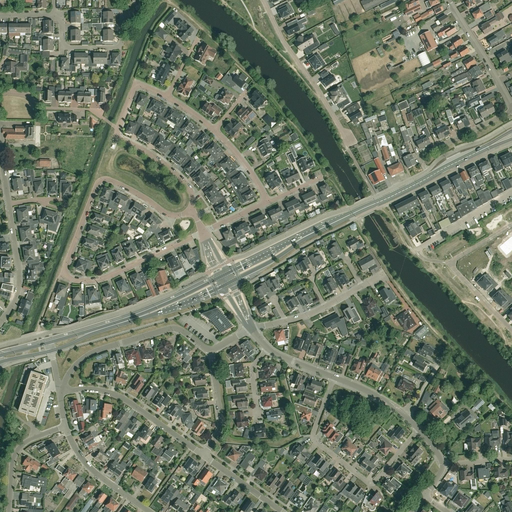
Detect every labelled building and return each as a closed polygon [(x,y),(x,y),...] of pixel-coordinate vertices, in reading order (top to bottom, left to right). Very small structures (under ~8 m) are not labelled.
[(364,0),(360,2),(365,12),(389,0),(364,0)] [(416,0),(415,0),(408,4),(410,9),(419,4),(416,0)] [(479,0),(471,0),(466,3),(467,5),(467,6),(468,8),(468,7),(469,8),(475,4),(476,5),(481,3),(479,0)] [(483,15),(482,13),(484,12),(485,12),(491,9),(490,8),(491,7),(490,5),(489,6),(487,3),(476,10),(477,11),(472,14),(474,17),(474,18),(475,20),(475,19),(476,20),(483,15)] [(279,13),(278,14),(281,20),(282,20),(281,19),(285,17),(285,18),(288,17),(288,16),(290,15),(288,10),(290,7),(288,4),(280,8),(281,10),(281,11),(280,11),(279,12),(279,13)] [(419,5),(411,8),(414,13),(421,9),(419,5)] [(432,9),(433,9),(432,10),(427,12),(429,15),(433,13),(434,12),(436,14),(440,12),(443,10),(443,9),(442,7),(441,7),(440,5),(432,9)] [(102,9),(99,9),(96,9),(96,13),(101,13),(101,18),(104,18),(113,18),(113,13),(102,13),(102,9)] [(173,11),(163,21),(167,25),(176,14),(173,11)] [(442,26),(441,25),(449,21),(446,15),(438,20),(441,24),(437,26),(437,25),(432,27),(434,32),(440,29),(444,27),(443,26),(442,26)] [(44,28),(53,28),(53,21),(47,21),(47,18),(39,19),(39,21),(44,21),(44,28)] [(288,28),(286,29),(289,36),(300,31),(304,29),(302,25),(307,22),(305,18),(298,22),(297,20),(292,22),(293,25),(288,28)] [(496,22),(494,19),(482,26),(483,28),(481,29),(485,35),(492,30),(489,26),(496,22)] [(186,25),(181,20),(176,26),(182,32),(178,36),(184,41),(188,36),(189,37),(190,37),(191,36),(191,34),(193,31),(187,25),(186,25)] [(439,37),(445,33),(447,37),(456,32),(453,27),(449,29),(448,26),(437,33),(439,37)] [(41,37),(42,37),(47,37),(47,34),(53,34),(53,28),(44,28),(44,31),(41,31),(41,37)] [(160,37),(164,32),(159,28),(155,33),(160,37)] [(488,41),(487,41),(489,44),(490,43),(491,45),(502,39),(501,38),(505,35),(502,30),(489,38),(490,40),(488,41)] [(428,52),(433,49),(437,48),(430,32),(420,36),(428,52)] [(41,46),(44,46),(53,46),(53,45),(54,45),(54,43),(53,42),(53,40),(42,40),(42,37),(41,37),(36,37),(36,40),(41,40),(41,46)] [(298,43),(296,45),(300,51),(307,47),(310,51),(319,46),(316,41),(312,44),(308,37),(303,40),(301,38),(297,41),(298,43)] [(455,48),(463,43),(459,37),(451,42),(455,48)] [(177,47),(178,46),(173,43),(170,49),(168,48),(166,52),(168,53),(166,58),(169,60),(169,61),(172,62),(173,62),(176,57),(177,58),(178,55),(180,56),(182,52),(180,51),(181,49),(177,47)] [(199,53),(195,60),(200,63),(203,65),(204,64),(209,55),(214,58),(216,52),(212,50),(212,49),(204,45),(202,48),(201,48),(198,52),(199,53)] [(459,50),(455,52),(449,55),(449,54),(442,58),(444,61),(448,59),(448,60),(451,58),(452,60),(458,57),(458,56),(460,55),(461,57),(469,52),(465,47),(459,51),(459,50)] [(6,73),(13,73),(13,76),(13,78),(19,79),(19,76),(19,71),(21,71),(27,71),(27,63),(27,55),(27,51),(21,51),(21,60),(21,63),(21,65),(17,65),(17,63),(6,63),(6,73)] [(506,63),(511,59),(511,54),(511,53),(507,55),(506,52),(497,57),(501,62),(505,60),(506,63)] [(72,61),(72,65),(72,67),(77,67),(77,64),(81,64),(81,54),(78,54),(78,55),(75,55),(75,61),(72,61)] [(85,54),(81,54),(81,64),(85,64),(85,67),(91,67),(91,61),(88,61),(88,55),(85,55),(85,54)] [(94,61),(91,61),(91,67),(97,67),(97,64),(100,64),(100,54),(97,54),(97,55),(94,55),(94,61)] [(104,54),(100,54),(100,64),(104,64),(104,67),(110,67),(110,61),(107,61),(107,55),(104,55),(104,54)] [(110,61),(110,67),(116,67),(116,64),(120,64),(120,63),(121,63),(121,59),(120,59),(120,54),(116,54),(116,55),(113,55),(113,61),(110,61)] [(313,55),(308,59),(313,66),(312,67),(315,71),(322,66),(319,63),(322,61),(317,55),(315,57),(313,55)] [(467,70),(476,64),(472,57),(463,63),(467,70)] [(72,67),(72,65),(69,65),(69,59),(66,59),(62,59),(62,64),(61,64),(61,68),(62,68),(62,69),(66,69),(66,72),(72,72),(72,67)] [(165,81),(169,73),(168,73),(171,67),(164,63),(155,80),(156,80),(160,82),(161,84),(163,85),(165,85),(166,83),(165,81)] [(432,63),(419,69),(421,72),(426,69),(427,71),(434,67),(432,63)] [(465,73),(454,78),(456,83),(460,81),(471,75),(471,76),(480,70),(477,66),(469,71),(465,73)] [(453,77),(456,76),(465,71),(463,67),(459,69),(459,70),(452,74),(453,77)] [(176,69),(175,71),(172,68),(169,73),(177,77),(180,72),(176,69)] [(327,70),(321,74),(323,78),(325,77),(327,79),(323,82),(327,87),(338,80),(334,75),(329,78),(327,75),(330,73),(327,70)] [(471,75),(460,81),(461,84),(468,80),(469,82),(473,79),(474,80),(483,75),(480,71),(480,70),(471,76),(471,75)] [(229,77),(226,81),(233,86),(234,87),(236,84),(241,88),(246,82),(244,82),(247,78),(242,73),(239,77),(237,76),(234,80),(230,76),(229,77)] [(188,97),(191,92),(192,90),(189,89),(191,86),(193,82),(186,78),(184,82),(183,85),(181,84),(177,91),(179,92),(178,93),(185,97),(185,96),(188,97)] [(465,94),(483,85),(481,80),(480,81),(479,81),(473,84),(473,85),(472,85),(474,88),(472,89),(471,87),(468,88),(470,92),(465,94)] [(424,90),(432,86),(430,81),(425,84),(422,86),(424,90)] [(483,85),(465,94),(467,99),(465,99),(467,102),(475,98),(473,96),(478,94),(485,91),(484,91),(486,90),(483,85)] [(45,102),(45,103),(51,103),(51,102),(51,97),(54,97),(55,87),(49,87),(49,92),(45,92),(45,94),(44,94),(44,99),(45,99),(45,102)] [(65,103),(65,92),(61,92),(61,89),(56,88),(55,95),(59,95),(58,102),(61,102),(65,103)] [(332,92),(331,93),(333,97),(331,98),(336,105),(341,102),(344,107),(350,104),(346,96),(344,97),(339,88),(337,89),(336,89),(331,92),(332,92)] [(75,95),(75,89),(69,89),(69,92),(65,92),(65,103),(68,103),(71,103),(72,95),(75,95)] [(84,103),(84,93),(81,93),(81,89),(75,89),(75,95),(78,95),(78,103),(81,103),(84,103)] [(84,93),(84,103),(87,103),(91,103),(91,96),(94,96),(94,90),(88,89),(88,93),(84,93)] [(217,101),(220,102),(224,105),(225,103),(228,105),(231,100),(230,99),(233,95),(224,89),(220,96),(220,97),(218,99),(217,101)] [(104,104),(104,101),(105,101),(105,96),(104,96),(105,94),(101,94),(101,90),(95,90),(95,96),(98,96),(98,104),(98,105),(103,105),(104,104)] [(252,102),(252,103),(251,104),(256,109),(258,107),(258,105),(260,104),(264,104),(267,101),(264,98),(265,97),(262,94),(261,95),(257,91),(252,96),(254,97),(251,99),(253,101),(252,102)] [(140,109),(145,111),(148,104),(145,103),(147,98),(145,97),(145,96),(142,94),(141,95),(140,98),(139,98),(137,101),(138,102),(137,105),(141,106),(140,109)] [(474,102),(480,99),(479,96),(475,98),(467,102),(467,103),(466,106),(474,102)] [(155,113),(160,103),(157,101),(156,102),(153,101),(151,106),(148,104),(145,111),(149,114),(151,111),(155,113)] [(401,111),(409,107),(406,101),(398,105),(401,111)] [(480,105),(477,107),(479,111),(482,118),(485,117),(488,115),(489,115),(485,108),(482,102),(481,101),(478,102),(480,105)] [(164,104),(160,103),(155,113),(158,115),(157,118),(162,120),(166,114),(163,112),(166,107),(163,106),(164,104)] [(222,111),(214,105),(213,108),(207,103),(202,110),(211,117),(214,113),(218,116),(222,111)] [(358,103),(348,109),(351,114),(349,116),(352,122),(362,116),(359,110),(361,109),(358,103)] [(485,108),(489,115),(492,113),(492,114),(492,113),(495,112),(490,103),(487,104),(488,106),(485,108)] [(244,122),(248,118),(251,120),(256,115),(249,109),(247,111),(244,108),(242,110),(241,110),(239,112),(239,113),(237,115),(240,117),(239,118),(240,119),(240,118),(244,122)] [(171,123),(178,113),(174,111),(174,112),(171,110),(168,115),(166,114),(162,120),(166,123),(168,120),(171,123)] [(181,115),(178,113),(171,123),(175,125),(175,127),(176,128),(174,130),(174,131),(176,133),(178,130),(182,124),(180,123),(183,118),(180,116),(181,115)] [(459,117),(464,128),(464,127),(465,128),(468,127),(467,126),(470,125),(468,121),(469,121),(467,117),(466,118),(466,117),(465,115),(464,114),(459,117)] [(71,115),(59,115),(59,116),(58,116),(58,119),(58,123),(70,123),(70,121),(73,121),(73,123),(76,123),(76,116),(73,116),(73,118),(71,118),(71,115)] [(464,128),(459,117),(454,119),(455,123),(454,124),(456,127),(457,127),(459,130),(464,128)] [(272,119),(267,124),(271,128),(276,123),(272,119)] [(441,129),(445,137),(450,135),(449,131),(450,130),(448,127),(447,128),(446,125),(444,124),(442,125),(440,122),(439,119),(437,120),(438,123),(440,127),(441,129)] [(382,122),(384,131),(390,129),(388,120),(382,122)] [(187,134),(194,125),(191,122),(191,123),(188,121),(185,126),(182,124),(178,130),(182,134),(184,131),(187,134)] [(237,121),(232,126),(230,123),(225,129),(228,132),(227,132),(229,135),(230,134),(233,137),(238,131),(237,130),(241,126),(237,121)] [(135,130),(138,131),(141,124),(135,122),(134,124),(130,123),(129,126),(128,125),(126,129),(127,129),(126,132),(126,133),(126,134),(129,135),(130,134),(132,135),(135,130)] [(143,142),(148,131),(145,129),(146,127),(141,124),(138,131),(140,132),(137,137),(140,139),(139,140),(143,142)] [(198,127),(194,125),(187,134),(191,136),(189,139),(193,142),(193,143),(198,136),(196,134),(199,130),(197,128),(198,127)] [(281,130),(278,125),(272,130),(275,134),(281,130)] [(400,128),(404,143),(406,146),(408,145),(407,142),(411,141),(409,137),(407,129),(406,126),(400,128)] [(391,177),(399,174),(392,159),(391,157),(390,153),(386,143),(387,143),(384,134),(381,127),(379,128),(380,131),(375,133),(374,132),(372,133),(371,128),(368,129),(371,138),(374,146),(379,144),(382,151),(385,161),(389,160),(391,165),(389,166),(390,167),(387,168),(391,177)] [(34,140),(34,134),(26,134),(27,132),(16,132),(16,129),(2,129),(2,134),(6,134),(6,139),(34,140)] [(420,137),(420,138),(425,147),(430,144),(429,141),(430,141),(428,138),(430,136),(427,129),(423,131),(425,134),(423,135),(420,137)] [(435,133),(436,137),(437,136),(439,140),(445,137),(441,129),(438,131),(435,132),(436,133),(435,133)] [(152,133),(148,131),(143,142),(146,144),(147,142),(149,144),(152,139),(155,140),(159,134),(153,131),(152,133)] [(297,133),(292,136),(295,142),(301,138),(297,133)] [(159,151),(166,142),(162,139),(163,137),(159,134),(155,140),(157,142),(154,147),(156,148),(156,149),(159,151)] [(206,136),(204,134),(200,138),(198,136),(193,143),(197,146),(201,148),(209,139),(209,138),(210,138),(207,135),(206,136)] [(417,147),(418,147),(419,150),(421,149),(422,149),(423,150),(424,149),(425,148),(424,147),(425,147),(420,138),(418,139),(416,136),(413,138),(414,139),(413,140),(415,144),(417,147)] [(245,144),(248,147),(255,140),(252,137),(245,144)] [(270,146),(266,139),(260,142),(262,146),(259,148),(264,157),(271,153),(268,147),(270,146)] [(169,144),(166,142),(159,151),(162,154),(163,153),(165,154),(169,149),(171,151),(176,145),(171,142),(169,144)] [(210,147),(208,145),(203,150),(207,155),(209,153),(212,156),(220,147),(217,145),(216,145),(214,143),(210,147)] [(173,153),(173,154),(170,157),(172,159),(171,160),(174,163),(182,154),(178,151),(180,149),(176,145),(171,151),(173,153)] [(408,146),(405,147),(406,149),(406,151),(407,152),(408,156),(410,160),(409,160),(412,167),(416,165),(412,154),(411,155),(409,150),(410,150),(408,146)] [(220,147),(212,156),(214,159),(212,161),(216,165),(222,160),(220,157),(224,153),(222,151),(223,150),(220,147)] [(399,148),(397,148),(398,152),(400,158),(403,157),(403,158),(408,169),(412,167),(409,160),(410,160),(408,156),(407,152),(406,151),(407,152),(403,154),(401,151),(400,151),(399,148)] [(290,158),(293,164),(296,162),(292,154),(292,153),(288,156),(289,159),(290,158)] [(185,157),(182,154),(174,163),(177,165),(178,164),(180,166),(184,162),(186,164),(191,158),(187,154),(185,157)] [(503,157),(501,158),(506,168),(511,166),(505,155),(503,156),(503,157)] [(392,159),(399,174),(404,172),(400,163),(398,164),(394,156),(391,157),(392,159)] [(502,170),(501,167),(496,157),(490,160),(496,173),(502,170)] [(188,166),(185,169),(184,170),(186,172),(185,173),(188,175),(189,174),(189,175),(197,167),(193,164),(196,162),(191,158),(186,164),(188,166)] [(222,160),(216,165),(219,169),(222,167),(224,170),(234,163),(231,160),(230,160),(228,158),(224,162),(222,160)] [(305,158),(298,161),(303,173),(310,169),(310,168),(314,166),(311,160),(307,162),(305,158)] [(375,160),(374,160),(379,169),(379,171),(380,170),(382,174),(381,174),(382,176),(385,174),(382,167),(378,158),(375,160)] [(494,179),(489,170),(491,169),(487,161),(482,163),(487,173),(491,180),(494,179)] [(234,163),(224,170),(227,173),(225,175),(228,179),(234,175),(232,172),(237,169),(235,167),(236,166),(234,163)] [(478,165),(483,176),(484,177),(486,177),(488,181),(491,180),(487,173),(482,163),(478,165)] [(194,181),(196,185),(205,177),(202,174),(206,171),(202,166),(195,172),(197,175),(193,179),(195,181),(194,181)] [(476,166),(472,169),(478,183),(480,186),(483,185),(482,183),(483,182),(481,178),(482,178),(480,174),(476,166)] [(468,171),(467,171),(471,179),(472,178),(473,178),(478,187),(480,186),(478,183),(472,169),(468,171)] [(289,170),(282,173),(285,177),(286,180),(285,180),(286,181),(288,184),(292,182),(293,183),(296,181),(296,180),(300,178),(296,171),(291,173),(289,170)] [(379,171),(374,173),(379,183),(384,180),(382,176),(381,174),(382,174),(380,170),(379,171)] [(266,179),(272,190),(276,188),(277,188),(278,187),(279,186),(278,185),(281,183),(278,176),(278,175),(276,173),(275,172),(272,174),(272,175),(266,179)] [(468,183),(467,181),(469,179),(465,172),(460,174),(464,182),(468,190),(470,189),(470,190),(473,189),(471,185),(471,186),(469,183),(468,183)] [(374,173),(369,176),(371,181),(372,181),(374,185),(379,183),(374,173)] [(234,175),(228,179),(231,184),(234,182),(236,186),(246,179),(243,176),(242,177),(241,174),(236,178),(234,175)] [(464,186),(462,183),(459,175),(455,177),(461,191),(463,193),(465,192),(463,187),(464,186)] [(205,177),(196,185),(199,188),(200,187),(202,189),(206,185),(208,187),(214,183),(210,178),(208,180),(205,177)] [(461,191),(455,177),(451,179),(456,189),(458,188),(461,195),(463,193),(461,191)] [(38,183),(37,179),(35,179),(34,179),(35,186),(37,194),(41,194),(40,193),(43,193),(42,188),(43,188),(43,184),(42,184),(42,183),(38,183)] [(52,184),(53,179),(47,179),(47,186),(50,186),(50,194),(53,194),(56,194),(56,189),(57,189),(57,185),(56,185),(56,184),(52,184)] [(244,189),(247,187),(248,185),(247,183),(248,182),(246,179),(236,186),(238,189),(236,191),(239,195),(245,191),(244,189)] [(508,179),(502,182),(506,190),(511,187),(510,184),(508,179)] [(456,201),(450,189),(452,188),(448,180),(444,182),(452,198),(454,203),(456,201)] [(67,181),(60,181),(60,188),(64,188),(64,196),(67,196),(67,195),(70,195),(70,190),(71,190),(71,187),(70,187),(70,186),(66,185),(67,181)] [(452,198),(444,182),(440,184),(445,195),(447,194),(450,199),(452,198)] [(217,188),(214,183),(208,187),(210,190),(205,193),(207,195),(206,196),(208,199),(217,193),(215,189),(217,188)] [(327,199),(326,196),(331,194),(330,192),(331,191),(329,186),(327,187),(327,186),(321,189),(323,194),(320,196),(323,201),(327,199)] [(433,188),(440,203),(442,202),(441,198),(442,197),(441,194),(437,186),(433,188)] [(109,205),(112,198),(109,197),(111,191),(110,190),(111,190),(106,188),(105,188),(104,190),(103,190),(101,195),(102,196),(101,198),(105,199),(104,203),(109,205)] [(440,203),(433,188),(429,190),(433,197),(435,197),(436,199),(436,198),(438,202),(436,202),(440,210),(443,208),(440,203)] [(252,199),(255,197),(256,196),(254,193),(253,194),(252,191),(247,194),(245,191),(239,195),(242,200),(244,199),(246,202),(249,201),(250,202),(253,200),(252,199)] [(433,209),(429,200),(430,199),(426,191),(422,193),(430,210),(433,209)] [(308,194),(312,203),(315,202),(317,204),(322,202),(319,196),(316,198),(313,192),(311,193),(308,194)] [(115,199),(112,198),(109,205),(113,207),(115,203),(119,205),(123,196),(122,196),(122,195),(118,193),(115,199)] [(218,201),(219,203),(226,199),(222,194),(220,196),(217,193),(208,199),(210,203),(211,202),(213,204),(218,201)] [(430,210),(422,193),(418,195),(422,203),(423,205),(424,205),(428,212),(430,210)] [(483,193),(478,196),(480,199),(482,205),(488,202),(487,202),(488,202),(485,195),(483,193)] [(312,203),(308,194),(305,195),(305,196),(302,197),(305,203),(302,204),(305,210),(310,208),(309,205),(312,203)] [(123,196),(119,205),(122,206),(121,210),(126,212),(129,206),(126,204),(129,199),(125,196),(125,197),(123,196)] [(410,200),(413,207),(418,204),(415,197),(410,200)] [(221,206),(217,208),(216,209),(217,211),(216,212),(218,215),(219,215),(222,213),(223,214),(226,213),(225,212),(228,210),(226,206),(229,205),(226,199),(219,203),(221,206)] [(472,200),(476,209),(477,209),(476,208),(483,205),(482,205),(480,199),(473,202),(472,200)] [(291,202),(295,211),(299,210),(300,212),(305,210),(302,204),(299,205),(297,200),(294,201),(291,202)] [(410,200),(405,202),(408,209),(413,207),(410,200)] [(472,200),(467,202),(468,205),(472,211),(476,209),(472,200)] [(132,207),(129,206),(126,212),(130,215),(132,212),(136,214),(141,206),(139,205),(140,205),(136,202),(132,207)] [(295,211),(291,202),(288,203),(288,204),(286,205),(288,211),(285,212),(288,218),(293,215),(292,213),(295,211)] [(405,202),(400,205),(404,212),(408,209),(405,202)] [(467,202),(462,205),(466,214),(472,211),(468,205),(467,202)] [(399,214),(404,212),(400,205),(395,207),(399,214)] [(462,205),(456,208),(459,212),(458,212),(461,217),(466,214),(462,205)] [(28,216),(28,212),(31,212),(31,206),(24,207),(25,210),(18,211),(18,214),(17,214),(18,218),(28,216)] [(137,219),(142,222),(146,217),(143,214),(147,209),(143,206),(142,207),(141,206),(136,214),(139,216),(137,219)] [(274,210),(278,219),(282,217),(283,220),(288,218),(285,212),(283,213),(280,208),(277,209),(277,208),(274,210)] [(269,220),(271,226),(276,223),(275,221),(278,219),(274,210),(271,211),(271,212),(269,213),(271,218),(269,220)] [(49,222),(52,212),(49,211),(48,212),(46,211),(43,218),(39,216),(40,223),(44,225),(45,221),(49,222)] [(52,212),(49,222),(48,227),(55,229),(57,230),(59,223),(58,222),(56,222),(58,215),(55,214),(55,213),(52,212)] [(101,213),(100,216),(95,214),(95,215),(94,215),(92,220),(93,220),(92,221),(94,221),(94,222),(99,224),(100,223),(102,224),(103,220),(109,223),(111,217),(109,216),(101,213)] [(146,217),(142,222),(145,226),(148,223),(151,226),(157,219),(156,218),(156,217),(153,214),(148,219),(146,217)] [(447,217),(451,224),(457,221),(453,214),(447,217)] [(27,223),(27,226),(33,225),(33,219),(29,220),(28,216),(18,218),(18,221),(19,221),(20,224),(27,223)] [(257,218),(262,227),(265,225),(266,228),(271,226),(269,220),(266,221),(263,216),(261,217),(260,216),(257,218)] [(448,218),(443,221),(446,227),(451,224),(447,217),(448,218)] [(252,228),(255,233),(259,231),(258,229),(262,227),(257,218),(254,219),(255,220),(252,221),(255,226),(252,228)] [(158,220),(157,219),(151,226),(154,228),(151,231),(155,235),(161,230),(159,227),(162,223),(159,220),(158,220)] [(241,225),(245,235),(248,233),(250,236),(255,233),(252,228),(249,229),(246,223),(244,225),(244,224),(241,225)] [(410,233),(418,228),(415,223),(407,228),(410,233)] [(20,233),(21,236),(31,235),(31,231),(34,230),(33,225),(27,226),(28,229),(21,230),(21,233),(20,233)] [(233,231),(235,235),(238,241),(246,237),(245,235),(241,225),(238,227),(235,229),(236,229),(233,231)] [(97,230),(91,227),(90,227),(89,227),(87,232),(88,232),(88,233),(97,237),(98,233),(102,234),(103,232),(105,233),(106,230),(98,227),(97,230)] [(418,228),(410,233),(413,238),(421,233),(418,228)] [(163,234),(161,230),(155,235),(157,239),(161,238),(163,242),(165,241),(170,239),(170,238),(172,237),(171,237),(172,236),(170,231),(169,232),(169,231),(163,234)] [(226,240),(221,242),(225,247),(230,245),(229,242),(234,240),(230,231),(223,234),(226,240)] [(36,244),(35,238),(32,239),(31,235),(21,236),(21,240),(22,240),(23,243),(30,242),(30,245),(36,244)] [(145,244),(148,243),(145,236),(142,235),(135,238),(138,244),(137,245),(139,250),(140,250),(141,252),(142,251),(142,252),(147,250),(146,249),(147,249),(145,244)] [(511,236),(503,243),(507,247),(503,251),(506,255),(511,250),(511,236)] [(354,252),(358,250),(364,246),(361,241),(359,242),(357,242),(356,239),(354,240),(352,237),(351,237),(349,238),(349,239),(350,242),(348,243),(348,244),(347,244),(349,248),(350,248),(349,248),(350,247),(350,248),(351,250),(352,249),(354,252)] [(5,244),(4,238),(0,238),(0,249),(1,251),(8,249),(9,248),(8,246),(7,244),(5,244)] [(102,247),(104,243),(93,239),(92,242),(85,239),(85,240),(84,240),(82,245),(83,245),(83,246),(92,249),(94,245),(97,247),(98,245),(102,247)] [(135,254),(134,253),(132,248),(135,246),(131,240),(126,242),(128,246),(124,248),(129,257),(130,258),(135,256),(134,255),(135,254)] [(340,249),(336,242),(331,245),(333,249),(329,251),(330,253),(330,254),(331,256),(332,256),(334,259),(334,258),(334,259),(338,257),(338,256),(340,255),(339,254),(342,253),(340,249)] [(37,249),(36,244),(30,245),(31,248),(23,249),(24,252),(23,252),(24,255),(34,254),(34,250),(37,249)] [(123,260),(119,253),(122,252),(120,246),(114,249),(116,252),(112,254),(117,263),(118,264),(122,261),(122,260),(123,260)] [(185,254),(183,255),(185,260),(188,259),(189,261),(191,265),(196,263),(199,268),(200,265),(200,263),(200,262),(200,259),(199,253),(194,255),(192,251),(191,249),(185,252),(185,254)] [(107,261),(111,260),(108,253),(102,256),(104,259),(98,262),(98,263),(97,263),(99,267),(100,267),(101,270),(102,269),(103,270),(107,268),(109,266),(107,261)] [(25,259),(25,262),(33,260),(33,263),(39,263),(38,257),(35,257),(34,254),(24,255),(24,259),(25,259)] [(315,254),(309,257),(313,264),(315,268),(318,266),(318,267),(320,266),(321,266),(321,267),(325,265),(324,264),(325,264),(323,261),(324,260),(322,257),(321,258),(320,255),(317,257),(316,257),(315,254)] [(10,269),(10,259),(2,258),(2,256),(0,256),(0,262),(1,262),(1,268),(6,269),(6,270),(9,270),(9,269),(10,269)] [(169,259),(167,260),(170,265),(169,265),(171,269),(172,270),(174,273),(183,268),(181,264),(178,266),(174,257),(173,257),(173,256),(169,258),(169,259)] [(363,271),(376,264),(371,256),(358,263),(363,271)] [(311,264),(310,262),(307,257),(301,260),(302,262),(301,263),(299,264),(300,267),(299,267),(301,270),(301,269),(303,272),(304,272),(304,273),(308,271),(307,271),(307,270),(309,269),(307,266),(311,264)] [(86,267),(90,268),(93,262),(86,260),(85,263),(79,261),(79,262),(78,262),(76,266),(77,266),(76,269),(77,270),(81,272),(81,271),(84,272),(86,267)] [(40,268),(40,267),(39,268),(39,264),(32,265),(32,269),(29,269),(28,275),(27,275),(27,281),(35,281),(35,276),(36,276),(36,268),(40,268)] [(297,274),(293,266),(287,269),(288,272),(288,273),(285,274),(287,277),(286,277),(287,280),(288,279),(290,283),(290,282),(290,283),(294,281),(294,280),(296,279),(294,276),(297,274)] [(165,270),(154,274),(158,285),(160,292),(171,288),(168,281),(165,270)] [(338,271),(333,274),(334,276),(337,283),(340,287),(342,285),(343,286),(345,285),(345,286),(349,284),(349,283),(347,280),(348,279),(347,277),(346,277),(345,275),(342,271),(339,273),(338,271)] [(140,280),(140,279),(137,274),(136,273),(133,275),(133,276),(131,277),(133,282),(132,282),(134,286),(135,285),(135,286),(139,284),(141,287),(146,285),(143,279),(140,280)] [(267,276),(263,279),(265,282),(266,282),(269,287),(270,289),(273,287),(275,291),(277,290),(281,288),(280,288),(281,288),(279,284),(280,284),(279,281),(278,282),(276,279),(274,281),(272,280),(271,279),(269,280),(267,276)] [(483,277),(477,283),(482,288),(484,289),(483,290),(484,290),(485,291),(486,290),(490,287),(493,290),(498,285),(493,280),(489,283),(483,277)] [(337,288),(335,284),(332,278),(326,281),(328,283),(327,284),(324,286),(326,288),(325,289),(326,291),(327,291),(329,294),(330,294),(334,292),(333,292),(335,291),(335,289),(337,288)] [(127,287),(126,285),(124,280),(123,281),(123,280),(119,281),(120,282),(117,283),(119,288),(118,289),(120,292),(121,292),(121,293),(126,291),(127,294),(132,291),(130,285),(127,287)] [(146,281),(153,297),(159,295),(157,290),(154,291),(150,280),(146,281)] [(269,292),(267,288),(264,283),(258,286),(259,287),(259,289),(256,290),(257,293),(256,293),(258,296),(259,295),(260,298),(261,298),(261,299),(265,297),(264,296),(265,296),(267,295),(266,294),(269,292)] [(64,307),(68,296),(65,294),(65,293),(67,288),(66,288),(67,287),(63,286),(60,285),(58,290),(56,294),(57,294),(57,295),(61,297),(60,301),(58,305),(57,309),(62,311),(64,307)] [(113,293),(112,291),(110,286),(110,287),(109,286),(106,287),(106,288),(103,289),(105,294),(104,294),(106,298),(106,297),(107,298),(111,297),(112,300),(118,298),(116,292),(113,293)] [(1,289),(0,288),(0,296),(8,301),(9,301),(11,292),(1,289)] [(89,296),(89,300),(90,300),(90,301),(91,304),(95,303),(101,302),(100,296),(97,297),(97,295),(96,292),(96,290),(95,290),(95,289),(91,290),(92,291),(89,291),(89,296)] [(390,290),(387,291),(386,289),(380,292),(385,300),(388,299),(390,303),(396,299),(390,290)] [(84,304),(84,298),(81,297),(81,296),(81,291),(80,290),(81,290),(77,290),(74,290),(74,295),(73,295),(73,299),(74,299),(74,300),(74,306),(79,306),(79,304),(84,304)] [(29,302),(25,301),(22,300),(20,305),(21,306),(20,308),(19,308),(20,309),(18,313),(19,313),(19,312),(26,315),(26,316),(31,303),(35,294),(29,292),(27,298),(30,300),(29,302)] [(298,296),(297,296),(303,307),(306,305),(307,306),(309,305),(309,306),(313,304),(313,303),(312,303),(313,303),(311,300),(312,299),(310,297),(309,297),(308,295),(305,296),(304,296),(303,293),(302,294),(301,292),(297,294),(298,296)] [(511,298),(509,296),(508,296),(505,300),(498,293),(492,298),(495,301),(495,302),(498,304),(501,307),(502,307),(505,303),(508,306),(511,302),(511,298)] [(295,297),(289,300),(289,301),(286,303),(288,305),(287,306),(288,309),(289,308),(291,311),(292,311),(292,312),(296,309),(295,309),(297,308),(295,303),(295,302),(297,301),(295,297)] [(362,306),(365,313),(368,318),(374,315),(371,309),(376,306),(376,304),(373,299),(371,300),(370,297),(363,301),(365,305),(362,306)] [(267,304),(266,305),(262,307),(260,304),(256,306),(259,312),(260,311),(262,315),(264,313),(265,314),(268,313),(267,312),(270,310),(271,310),(269,306),(268,306),(267,304)] [(361,320),(357,312),(353,314),(349,308),(347,310),(346,309),(345,310),(344,311),(343,311),(349,321),(352,319),(354,324),(361,320)] [(211,322),(221,334),(222,334),(223,336),(226,334),(225,332),(233,327),(218,309),(201,315),(211,322)] [(324,320),(328,328),(336,324),(341,333),(344,331),(346,335),(347,334),(343,318),(339,320),(336,314),(324,320)] [(413,319),(410,316),(410,317),(409,316),(406,318),(403,314),(402,315),(401,314),(398,317),(398,318),(397,318),(403,327),(406,325),(409,329),(415,325),(412,320),(413,319)] [(427,332),(422,326),(416,332),(421,337),(427,332)] [(277,342),(288,339),(289,335),(287,334),(285,335),(284,334),(283,330),(275,332),(275,335),(274,338),(276,340),(277,342)] [(296,351),(297,352),(298,352),(299,351),(301,352),(302,349),(305,351),(311,336),(305,334),(302,341),(297,339),(295,345),(294,349),(295,349),(295,350),(296,351)] [(171,344),(169,343),(163,341),(162,343),(161,343),(160,344),(158,347),(159,348),(160,349),(159,351),(165,353),(164,356),(170,358),(174,348),(170,346),(171,344)] [(243,353),(248,358),(253,354),(254,353),(254,351),(253,350),(253,349),(246,341),(241,346),(245,351),(243,353)] [(317,344),(316,347),(309,344),(306,353),(309,354),(309,355),(315,357),(316,354),(320,355),(323,347),(317,344)] [(187,363),(191,357),(188,354),(191,351),(183,345),(177,353),(184,359),(183,361),(187,363)] [(425,358),(427,355),(430,357),(431,356),(432,356),(433,354),(432,353),(434,350),(431,348),(431,347),(429,346),(428,346),(428,347),(425,345),(422,349),(420,348),(417,353),(425,358)] [(238,346),(235,349),(234,348),(230,351),(231,352),(228,355),(233,360),(236,358),(239,361),(245,356),(243,354),(244,354),(238,346)] [(144,347),(138,348),(142,359),(145,359),(145,360),(148,359),(152,359),(152,358),(154,358),(154,352),(152,352),(152,351),(147,351),(146,351),(145,350),(144,347)] [(380,351),(376,349),(372,357),(371,358),(375,360),(380,351)] [(135,366),(142,364),(138,351),(135,352),(134,350),(129,351),(128,352),(127,352),(125,352),(128,361),(133,360),(135,366)] [(335,358),(337,352),(332,350),(331,352),(327,351),(326,351),(324,354),(326,354),(323,361),(325,361),(325,362),(330,364),(332,357),(335,358)] [(115,363),(112,364),(114,369),(115,369),(120,370),(120,369),(118,365),(122,364),(121,359),(121,358),(120,354),(113,356),(115,363)] [(348,366),(349,364),(352,356),(347,354),(346,356),(344,355),(343,356),(343,357),(340,356),(337,365),(338,365),(338,366),(340,367),(340,366),(344,368),(345,365),(348,366)] [(425,361),(420,358),(415,355),(412,360),(416,363),(414,366),(423,372),(427,366),(423,364),(425,361)] [(200,363),(199,358),(193,359),(194,365),(193,365),(194,372),(204,371),(203,364),(200,364),(200,363)] [(363,372),(364,370),(367,362),(362,360),(361,362),(359,361),(358,361),(358,362),(355,361),(351,371),(359,373),(360,370),(363,372)] [(269,365),(266,363),(263,370),(266,372),(265,373),(260,374),(261,380),(269,379),(271,374),(271,375),(275,368),(274,367),(273,366),(272,365),(271,365),(270,364),(269,365)] [(95,364),(94,375),(105,376),(105,375),(108,376),(108,373),(105,373),(106,365),(95,364)] [(232,374),(233,374),(236,373),(237,377),(244,376),(243,373),(244,372),(244,368),(243,364),(234,365),(234,366),(231,366),(232,374)] [(366,376),(370,378),(371,375),(372,376),(374,372),(378,374),(380,371),(375,368),(376,366),(372,364),(366,376)] [(27,386),(19,412),(36,417),(48,379),(48,378),(41,376),(42,373),(38,368),(32,373),(27,376),(24,385),(27,386)] [(115,370),(115,369),(114,369),(113,369),(113,373),(113,376),(114,376),(117,377),(116,382),(125,385),(128,378),(124,376),(125,373),(123,373),(123,372),(121,371),(120,371),(116,370),(116,371),(115,370)] [(382,372),(380,371),(378,374),(374,372),(372,376),(371,375),(370,378),(376,382),(377,381),(379,383),(384,374),(382,372)] [(295,374),(294,377),(292,376),(291,377),(290,378),(290,380),(293,381),(291,384),(295,385),(294,388),(300,391),(300,390),(303,381),(301,380),(302,377),(295,374)] [(140,382),(143,379),(137,375),(132,384),(134,385),(132,389),(138,393),(143,385),(140,382)] [(198,375),(191,376),(191,379),(195,379),(196,387),(196,385),(206,384),(206,386),(205,377),(199,378),(198,375)] [(412,391),(415,384),(408,381),(401,378),(396,388),(401,390),(401,389),(404,391),(405,388),(412,391)] [(262,384),(260,385),(261,389),(262,394),(262,392),(268,391),(268,392),(272,391),(272,389),(275,388),(275,384),(276,384),(275,380),(268,381),(268,384),(262,385),(262,384)] [(239,381),(232,382),(233,387),(236,387),(237,392),(247,391),(246,383),(239,384),(239,381)] [(322,385),(317,383),(312,381),(311,385),(308,384),(306,390),(312,392),(313,389),(320,391),(322,385)] [(438,394),(442,385),(438,383),(433,392),(438,394)] [(151,384),(149,387),(143,396),(144,397),(145,398),(146,399),(147,399),(149,400),(153,394),(155,395),(154,397),(159,390),(155,387),(155,385),(153,384),(151,384)] [(204,388),(199,389),(193,389),(194,395),(197,395),(198,399),(208,398),(207,391),(204,391),(204,388)] [(315,396),(311,394),(305,392),(303,398),(305,399),(304,403),(314,406),(317,400),(314,399),(315,396)] [(276,401),(275,394),(269,395),(269,398),(262,398),(263,407),(272,406),(272,401),(276,401)] [(153,404),(160,408),(162,405),(165,407),(171,398),(165,395),(163,398),(159,395),(153,404)] [(245,395),(233,397),(234,403),(237,403),(238,407),(248,406),(247,403),(248,402),(248,400),(247,399),(245,399),(245,395)] [(478,409),(484,403),(480,399),(474,405),(478,409)] [(82,408),(83,414),(90,414),(90,411),(96,411),(96,401),(91,401),(91,400),(87,400),(87,407),(83,406),(83,408),(82,408)] [(200,414),(202,413),(203,417),(208,416),(208,413),(210,412),(209,406),(208,406),(207,401),(194,403),(195,410),(200,409),(200,414)] [(439,415),(440,416),(442,418),(446,414),(441,409),(442,407),(441,404),(437,401),(429,408),(432,411),(430,412),(436,418),(439,415)] [(86,430),(84,416),(83,414),(82,408),(81,405),(79,406),(78,402),(73,403),(73,402),(72,402),(69,402),(70,408),(71,407),(72,413),(73,413),(73,417),(79,416),(80,423),(79,423),(80,431),(86,430)] [(307,412),(308,408),(295,403),(294,406),(295,409),(299,411),(298,413),(302,414),(301,418),(308,421),(309,421),(312,413),(307,412)] [(103,411),(102,411),(99,411),(99,420),(102,420),(102,419),(106,419),(106,415),(111,415),(112,405),(105,404),(104,409),(103,409),(103,411)] [(173,417),(174,416),(176,412),(179,414),(182,409),(180,407),(178,409),(176,408),(176,406),(174,406),(172,405),(171,407),(169,407),(169,409),(167,413),(166,413),(168,414),(168,415),(169,415),(173,417)] [(282,408),(274,409),(275,412),(268,413),(266,413),(267,418),(268,422),(268,420),(275,419),(275,420),(278,419),(278,421),(278,419),(280,419),(282,417),(281,415),(283,415),(282,408)] [(121,431),(123,429),(127,424),(124,422),(129,415),(123,410),(116,419),(121,422),(117,428),(121,431)] [(475,420),(467,410),(458,417),(459,418),(455,421),(461,429),(465,426),(466,427),(475,420)] [(190,430),(194,424),(192,422),(191,413),(185,414),(184,413),(180,418),(181,418),(182,419),(183,422),(182,422),(183,425),(185,424),(186,423),(186,426),(187,426),(187,427),(190,429),(190,430)] [(238,420),(237,420),(237,427),(238,427),(239,428),(245,427),(245,426),(248,426),(248,424),(249,423),(249,421),(248,420),(247,418),(243,419),(243,417),(244,417),(243,413),(237,414),(238,420)] [(127,423),(127,424),(123,429),(128,432),(130,429),(134,432),(140,423),(135,419),(130,425),(127,423)] [(198,420),(194,426),(192,429),(195,431),(194,433),(200,437),(202,434),(203,434),(204,432),(204,431),(206,428),(202,426),(203,424),(198,420)] [(327,439),(328,439),(334,431),(336,429),(331,425),(331,424),(328,422),(322,430),(325,432),(323,434),(324,435),(324,436),(325,437),(326,437),(328,438),(327,439)] [(254,431),(250,429),(248,436),(255,437),(255,438),(264,437),(263,433),(266,432),(265,425),(255,427),(256,428),(254,429),(254,431)] [(81,438),(85,444),(98,436),(95,431),(96,430),(94,426),(82,433),(84,436),(81,438)] [(141,434),(138,431),(133,438),(138,442),(141,438),(145,441),(152,432),(146,427),(141,434)] [(391,432),(388,436),(393,440),(395,438),(398,440),(405,432),(400,428),(394,434),(391,432)] [(485,438),(485,444),(486,449),(493,448),(493,444),(495,444),(495,445),(500,444),(500,438),(499,430),(491,431),(492,434),(492,437),(485,438)] [(337,438),(340,440),(344,436),(340,433),(338,433),(337,434),(334,431),(328,439),(330,440),(330,441),(331,443),(332,442),(333,443),(337,438)] [(511,433),(503,433),(503,434),(504,434),(504,440),(504,444),(508,444),(508,447),(511,446),(511,436),(510,436),(510,433),(511,433)] [(157,457),(158,456),(163,449),(159,447),(164,440),(157,435),(150,445),(154,448),(151,452),(157,457)] [(93,452),(97,449),(99,448),(101,445),(104,441),(106,438),(105,436),(101,439),(102,440),(101,441),(98,436),(85,444),(89,451),(92,449),(93,452)] [(377,440),(380,442),(380,443),(379,444),(379,445),(380,446),(381,447),(379,450),(386,455),(391,448),(389,446),(391,444),(381,436),(377,440)] [(342,449),(343,450),(343,451),(343,452),(344,453),(345,453),(346,453),(347,453),(353,446),(350,443),(350,442),(350,441),(349,440),(346,437),(342,442),(346,444),(342,449)] [(480,439),(475,440),(475,439),(467,440),(467,441),(467,442),(467,444),(468,445),(468,450),(475,449),(475,446),(477,446),(477,447),(478,446),(480,446),(481,446),(480,439)] [(53,451),(57,449),(54,443),(46,448),(43,443),(37,447),(41,453),(48,449),(50,453),(53,451)] [(297,458),(304,449),(302,447),(301,448),(299,446),(297,445),(297,444),(291,452),(295,455),(294,456),(297,458)] [(105,448),(101,445),(99,448),(97,449),(100,451),(94,459),(100,462),(105,455),(102,452),(105,448)] [(347,453),(348,454),(348,455),(348,456),(349,457),(350,457),(351,457),(352,457),(356,452),(359,455),(363,450),(359,448),(358,449),(353,446),(347,453)] [(413,449),(411,452),(410,452),(411,452),(408,455),(411,458),(408,461),(414,466),(420,459),(417,457),(419,455),(419,456),(423,452),(422,451),(421,450),(419,448),(418,448),(416,446),(413,449)] [(163,448),(163,449),(158,456),(161,458),(161,457),(169,463),(177,452),(174,449),(174,447),(172,447),(169,448),(167,451),(163,448)] [(53,451),(50,453),(52,456),(49,459),(50,460),(46,462),(49,466),(54,463),(52,459),(61,454),(57,449),(53,451)] [(246,453),(240,449),(238,452),(237,452),(233,449),(228,457),(235,462),(239,457),(242,459),(246,453)] [(304,449),(297,458),(300,460),(301,460),(305,463),(311,455),(310,455),(308,454),(309,454),(307,452),(307,451),(304,449)] [(108,451),(105,455),(100,462),(105,466),(111,457),(113,459),(117,453),(115,451),(112,454),(108,451)] [(114,474),(120,465),(117,464),(120,459),(118,458),(120,455),(117,453),(113,459),(115,460),(109,469),(110,469),(109,470),(109,471),(112,473),(113,473),(114,474)] [(383,458),(377,453),(370,462),(365,469),(370,473),(376,467),(373,465),(378,459),(380,461),(383,458)] [(251,474),(253,471),(254,469),(249,465),(251,462),(252,462),(255,458),(250,454),(241,466),(251,474)] [(370,462),(368,460),(370,458),(369,457),(366,454),(362,459),(364,461),(360,466),(361,466),(360,467),(364,470),(364,469),(365,469),(370,462)] [(315,465),(318,467),(317,468),(324,460),(322,458),(320,456),(319,456),(314,462),(311,460),(307,465),(312,469),(313,467),(314,467),(315,465)] [(36,470),(40,465),(35,461),(34,462),(28,457),(23,464),(26,466),(24,469),(28,472),(30,469),(30,470),(32,467),(36,470)] [(153,469),(157,464),(150,459),(147,463),(146,464),(153,469)] [(194,476),(198,470),(194,468),(197,464),(190,459),(184,468),(190,472),(190,473),(194,476)] [(261,460),(254,469),(253,471),(256,473),(257,475),(255,477),(261,481),(266,474),(264,472),(264,470),(263,467),(266,463),(261,460)] [(325,462),(323,461),(324,460),(317,468),(320,470),(318,472),(321,474),(319,476),(322,478),(326,473),(324,471),(328,465),(328,464),(327,463),(326,462),(325,462)] [(125,463),(122,467),(120,465),(114,474),(115,474),(115,475),(118,477),(119,477),(119,476),(120,477),(126,468),(128,469),(132,464),(129,461),(127,464),(125,463)] [(412,471),(405,465),(403,467),(402,467),(401,466),(400,467),(399,466),(395,472),(395,471),(398,474),(400,476),(401,476),(403,478),(406,473),(410,474),(412,471)] [(479,480),(483,479),(483,482),(488,481),(487,479),(489,479),(488,469),(487,469),(487,465),(484,465),(481,465),(481,470),(478,470),(479,480)] [(66,470),(62,467),(59,471),(62,474),(61,475),(63,477),(64,475),(66,477),(65,479),(61,483),(63,484),(73,472),(72,471),(72,470),(71,470),(70,469),(70,470),(69,469),(67,471),(66,470)] [(141,482),(147,473),(138,467),(132,476),(141,482)] [(157,483),(153,480),(159,471),(155,468),(149,477),(151,478),(145,487),(148,489),(148,490),(152,493),(154,490),(153,489),(157,483)] [(502,477),(508,477),(507,471),(504,471),(502,472),(501,468),(494,468),(495,479),(502,478),(502,477)] [(195,478),(192,482),(191,483),(196,487),(201,480),(206,484),(212,475),(205,470),(198,480),(195,478)] [(334,482),(341,474),(339,472),(339,471),(337,470),(336,470),(331,476),(328,474),(324,479),(329,483),(331,481),(332,480),(335,481),(334,482)] [(475,479),(474,479),(473,473),(470,474),(468,474),(468,471),(460,471),(461,481),(468,481),(468,480),(470,480),(471,484),(476,484),(475,479)] [(59,490),(65,494),(68,489),(64,487),(65,486),(69,481),(68,480),(69,479),(72,481),(77,475),(73,472),(63,484),(63,486),(59,490),(58,492),(59,490)] [(341,474),(334,482),(337,484),(335,486),(336,486),(334,488),(339,492),(343,487),(340,485),(345,479),(345,478),(345,477),(343,476),(342,476),(340,475),(341,474)] [(194,478),(190,475),(185,483),(189,486),(194,478)] [(278,488),(281,484),(285,478),(279,475),(277,478),(273,476),(267,485),(273,489),(275,486),(278,488)] [(74,483),(80,487),(85,481),(79,476),(74,483)] [(38,479),(29,477),(28,480),(25,480),(25,483),(23,482),(22,486),(24,487),(24,489),(30,490),(30,486),(37,487),(46,488),(48,479),(39,477),(38,479)] [(213,486),(211,484),(206,490),(210,493),(211,493),(212,492),(214,489),(221,494),(225,489),(226,490),(227,489),(226,488),(228,485),(218,479),(213,486)] [(286,481),(282,486),(280,489),(283,491),(280,495),(286,499),(288,497),(290,498),(294,493),(292,491),(289,489),(292,485),(286,481)] [(390,483),(389,483),(387,481),(386,483),(385,483),(384,485),(382,487),(387,491),(386,491),(391,495),(393,491),(392,491),(395,488),(397,489),(399,486),(393,481),(391,483),(390,483)] [(446,497),(447,496),(448,494),(450,494),(451,492),(453,494),(451,497),(452,497),(457,489),(457,486),(453,483),(452,483),(451,482),(450,482),(449,482),(448,483),(447,484),(447,483),(445,486),(440,492),(441,493),(441,494),(442,495),(443,496),(444,496),(445,496),(446,497)] [(89,493),(94,487),(88,483),(86,486),(85,486),(79,494),(83,496),(86,491),(89,493)] [(59,490),(63,486),(61,484),(60,484),(58,486),(56,485),(53,489),(51,491),(56,495),(58,492),(59,490)] [(352,495),(358,487),(358,488),(356,487),(356,486),(354,485),(353,485),(353,484),(348,490),(345,488),(341,493),(346,497),(347,495),(348,495),(349,494),(352,495)] [(357,505),(361,499),(359,497),(363,491),(363,490),(361,489),(360,489),(358,487),(352,495),(355,497),(353,498),(354,499),(352,501),(357,505)] [(175,499),(180,493),(174,489),(171,493),(168,490),(161,499),(167,503),(172,497),(175,499)] [(192,492),(196,495),(195,497),(190,503),(193,505),(196,501),(197,499),(199,497),(201,494),(194,489),(192,492)] [(297,490),(292,497),(295,499),(292,503),(299,508),(305,501),(298,496),(301,492),(297,490)] [(236,505),(242,496),(236,491),(231,499),(226,496),(223,501),(229,505),(232,501),(236,505)] [(373,511),(374,511),(375,509),(375,508),(382,499),(382,498),(378,491),(373,499),(373,497),(369,494),(364,506),(369,508),(369,509),(370,510),(371,511),(373,511)] [(96,500),(98,501),(90,511),(97,511),(100,510),(98,508),(107,496),(102,493),(96,500)] [(178,501),(175,504),(173,507),(178,511),(183,504),(180,501),(183,496),(180,493),(175,499),(178,501)] [(21,500),(21,506),(25,506),(25,507),(28,507),(28,506),(32,506),(32,503),(34,503),(34,498),(30,497),(30,495),(22,494),(22,500),(21,500)] [(459,494),(453,502),(454,503),(455,504),(455,505),(456,505),(457,505),(461,508),(465,502),(467,504),(471,499),(466,495),(464,498),(459,494)] [(71,511),(77,502),(75,501),(78,497),(75,495),(66,508),(71,511)] [(511,511),(511,505),(510,502),(507,496),(504,497),(505,500),(507,504),(504,505),(503,506),(502,506),(501,508),(502,510),(503,511),(511,511)] [(315,500),(311,497),(306,503),(309,505),(309,506),(304,511),(315,511),(318,508),(314,504),(313,502),(315,500)] [(80,511),(87,511),(92,506),(90,505),(93,501),(90,499),(80,511)] [(107,511),(115,502),(113,501),(113,500),(112,499),(111,500),(111,499),(103,510),(105,511),(104,511),(107,511)] [(251,510),(251,511),(252,511),(251,510),(252,509),(253,509),(252,509),(255,505),(252,503),(251,503),(249,501),(242,510),(243,511),(249,511),(250,511),(251,510)] [(107,511),(110,511),(112,511),(114,511),(119,505),(118,505),(118,504),(117,503),(116,503),(115,502),(107,511)] [(183,504),(178,511),(179,511),(185,511),(190,505),(188,503),(187,506),(183,504)]
